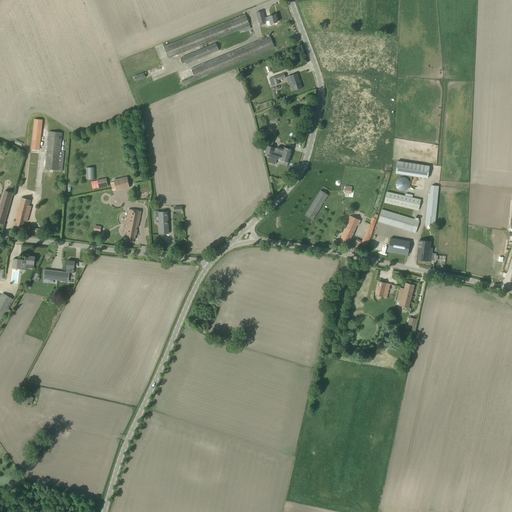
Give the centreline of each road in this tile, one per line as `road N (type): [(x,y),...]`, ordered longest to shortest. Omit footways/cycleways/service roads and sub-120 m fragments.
road 1 (tertiary): [(104,511),(124,447),(209,262)]
road 2 (unclassified): [(511,291),(259,241)]
road 3 (tertiary): [(249,225),(297,175),(321,92),(291,0)]
road 4 (tertiary): [(209,262),(0,235)]
